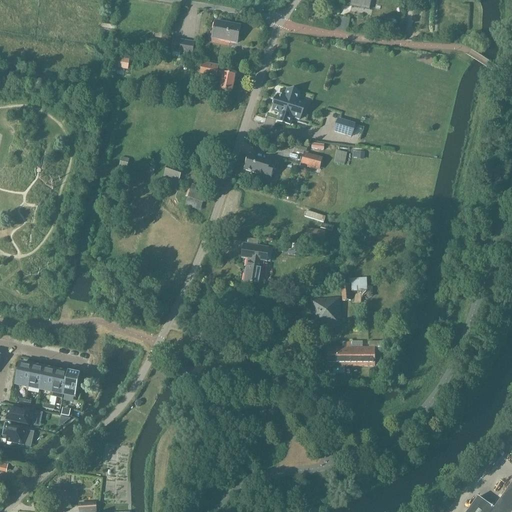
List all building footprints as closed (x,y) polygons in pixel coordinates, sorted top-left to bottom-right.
[(350,0),(349,6),(369,10),(371,0),(350,0)] [(218,33),(217,40),(237,44),(240,27),(215,22),(213,32),(218,33)] [(192,55),(194,43),(174,40),(172,52),(192,55)] [(125,69),(127,60),(120,59),(118,68),(125,69)] [(202,64),(199,76),(207,78),(206,85),(208,89),(213,90),(212,95),(225,97),(225,96),(225,92),(232,93),(234,85),(236,86),(237,79),(235,79),(235,77),(223,74),(224,68),(202,64)] [(300,95),(287,90),(284,98),(278,96),(273,112),(279,114),(277,122),(290,126),(292,118),(299,120),(304,104),(298,102),(300,95)] [(335,132),(351,137),(355,125),(338,120),(335,132)] [(271,164),(271,163),(248,155),(244,171),(259,176),(258,177),(271,181),(275,165),(271,164)] [(301,166),(318,171),(321,159),(304,155),(301,166)] [(120,159),(120,167),(127,167),(128,159),(120,159)] [(155,167),(146,165),(144,174),(152,176),(155,167)] [(165,177),(178,181),(182,169),(168,165),(165,177)] [(303,210),(276,203),(273,213),(301,220),(303,210)] [(244,283),(259,286),(263,263),(267,263),(269,249),(243,245),(241,259),(248,260),(244,283)] [(350,301),(349,291),(351,291),(351,301),(367,300),(366,291),(366,279),(348,281),(349,286),(341,286),(342,301),(350,301)] [(338,319),(340,319),(339,299),(311,302),(313,329),(339,327),(338,319)] [(350,349),(350,343),(344,343),(344,349),(327,349),(327,367),(375,367),(375,348),(350,349)] [(32,367),(20,364),(16,385),(28,388),(32,367)] [(28,388),(40,390),(44,369),(32,367),(28,388)] [(40,390),(52,393),(56,372),(44,369),(40,390)] [(62,400),(63,395),(68,372),(67,374),(56,372),(52,393),(51,397),(62,400)] [(63,395),(76,398),(80,375),(68,372),(63,395)] [(9,409),(6,423),(7,423),(7,422),(31,428),(32,428),(35,410),(24,408),(23,412),(10,409),(9,409)] [(125,413),(116,430),(128,437),(138,419),(125,413)] [(23,447),(27,431),(26,431),(6,427),(5,426),(3,438),(7,439),(6,443),(23,446),(23,447)] [(511,511),(511,483),(494,509),(478,498),(467,511),(511,511)] [(76,498),(73,498),(73,488),(52,487),(52,508),(72,508),(72,502),(76,502),(76,498)]
